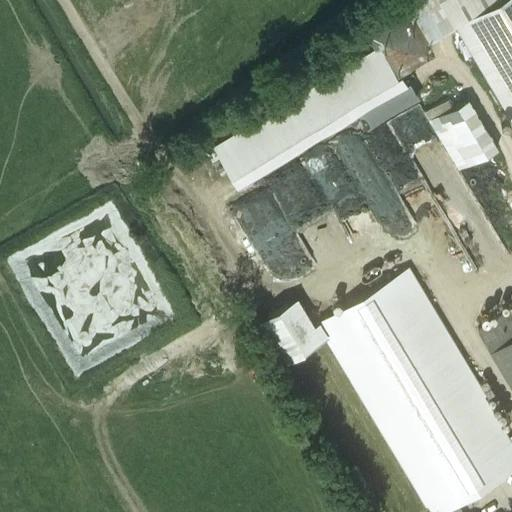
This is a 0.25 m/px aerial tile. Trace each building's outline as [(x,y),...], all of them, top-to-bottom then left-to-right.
[(511,118),(511,0),(498,0),(456,25),(511,118)] [(368,129),(419,98),(410,81),(404,85),(397,74),(435,51),(413,14),(374,37),(379,46),(214,147),(236,186),(357,113),(368,129)] [(348,137),(306,153),(324,201),(362,187),(376,225),(405,214),(399,198),(398,175),(384,176),(374,150),(374,148),(385,145),(428,143),(429,158),(420,162),(423,171),(441,170),(439,166),(457,165),(458,168),(499,154),(478,97),(454,106),(451,98),(425,108),(407,109),(408,119),(403,119),(354,137),(348,137)] [(278,255),(303,241),(272,184),(231,206),(270,277),(285,269),(278,255)] [(118,335),(135,327),(132,291),(119,292),(117,266),(103,239),(83,241),(37,264),(37,269),(79,351),(76,321),(80,329),(82,344),(87,356),(86,339),(112,337),(115,336),(118,335)] [(463,511),(458,503),(511,469),(511,442),(406,267),(314,323),(298,295),(250,324),(275,367),(326,336),(431,511),(463,511)] [(511,306),(477,328),(490,349),(511,385),(511,306)] [(347,470),(358,491),(369,485),(357,465),(347,470)]
